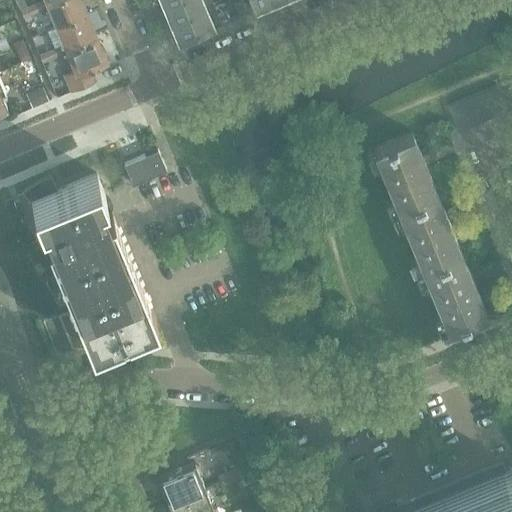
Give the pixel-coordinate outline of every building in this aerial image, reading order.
[(80,0),(55,0),(48,3),(57,25),(86,13),(80,0)] [(174,0),(167,3),(174,20),(217,2),(215,0),(174,0)] [(235,0),(241,11),(249,8),(246,0),(235,0)] [(270,0),(250,0),(254,8),(271,1),(270,0)] [(30,5),(33,14),(44,9),(40,1),(30,5)] [(217,2),(174,20),(181,37),(224,18),(217,2)] [(30,5),(20,10),(23,18),(33,14),(30,5)] [(86,13),(57,25),(66,47),(96,35),(86,13)] [(66,47),(76,70),(65,74),(71,91),(93,82),(93,83),(94,83),(89,70),(107,62),(96,35),(66,47)] [(22,37),(12,41),(20,60),(31,56),(22,37)] [(59,46),(49,50),(52,58),(62,54),(59,46)] [(42,62),(52,58),(49,50),(39,54),(42,62)] [(511,93),(507,81),(448,105),(458,129),(511,107),(511,93)] [(26,93),(32,107),(48,100),(42,86),(26,93)] [(385,143),(374,148),(398,207),(437,192),(412,132),(394,139),(385,143)] [(132,183),(150,176),(167,169),(158,149),(124,163),(132,183)] [(105,211),(99,195),(105,193),(97,173),(57,189),(51,175),(45,177),(37,181),(30,185),(24,189),(22,191),(29,201),(31,200),(39,220),(45,218),(51,233),(45,236),(75,308),(59,314),(71,343),(122,347),(117,333),(156,317),(111,209),(105,211)] [(398,207),(423,267),(461,251),(437,192),(398,207)] [(486,311),(461,251),(423,267),(447,326),(459,322),(468,319),(468,318),(486,311)] [(194,462),(157,477),(168,502),(205,487),(194,462)] [(402,503),(404,507),(400,507),(397,509),(395,511),(394,511),(511,511),(511,467),(506,470),(502,462),(403,503),(402,503)] [(247,463),(229,470),(233,481),(251,474),(247,463)] [(229,470),(217,475),(222,486),(233,481),(229,470)] [(215,511),(205,487),(168,502),(172,511),(215,511)]
